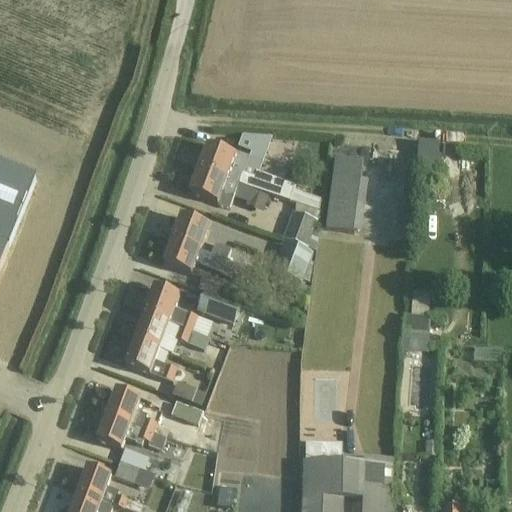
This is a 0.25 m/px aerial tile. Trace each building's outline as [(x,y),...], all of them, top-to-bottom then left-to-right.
[(208,149),(199,174),(226,184),(235,160),(208,149)] [(335,160),(325,232),(319,230),(318,241),(355,246),(356,239),(362,239),(371,168),(363,168),(363,166),(335,162),(335,161),(335,160)] [(0,273),(37,182),(0,167),(0,273)] [(221,196),(232,200),(259,210),(263,199),(253,195),(253,194),(226,184),(199,174),(190,198),(217,208),(221,196)] [(290,205),(296,190),(259,175),(252,192),(290,205)] [(282,243),(307,252),(315,256),(318,234),(314,233),(318,225),(292,215),(282,243)] [(181,220),(172,244),(199,254),(208,230),(181,220)] [(199,254),(172,244),(163,269),(190,279),(195,267),(221,277),(220,278),(231,282),(233,277),(239,280),(240,279),(260,285),(263,277),(227,264),(210,258),(199,254)] [(284,246),(273,277),(303,288),(304,284),(310,287),(313,269),(310,268),(314,256),(284,246)] [(215,247),(210,258),(227,264),(231,253),(215,247)] [(203,279),(197,294),(217,301),(218,300),(225,303),(230,290),(222,287),(223,286),(203,279)] [(155,291),(145,317),(209,342),(214,329),(185,318),(186,318),(174,313),(179,300),(155,291)] [(233,330),(240,312),(204,299),(200,312),(219,319),(217,324),(233,330)] [(145,317),(135,343),(159,353),(164,340),(204,355),(209,342),(145,317)] [(403,318),(402,344),(429,345),(431,320),(403,318)] [(135,343),(125,370),(149,379),(149,378),(162,384),(163,383),(173,387),(177,374),(168,370),(154,365),(159,353),(135,343)] [(177,387),(172,400),(192,407),(201,411),(206,398),(197,394),(177,387)] [(116,394),(107,419),(166,442),(169,432),(146,423),(148,419),(136,414),(140,403),(116,394)] [(198,430),(203,417),(176,407),(171,420),(198,430)] [(166,442),(107,419),(97,445),(120,454),(125,442),(136,446),(135,448),(141,450),(143,445),(149,447),(148,450),(161,455),(166,442)] [(124,455),(119,468),(139,476),(139,474),(144,475),(148,464),(124,455)] [(343,511),(344,504),(362,504),(361,511),(391,511),(393,463),(364,462),(363,467),(303,465),(303,466),(302,466),(301,511),(343,511)] [(139,476),(119,468),(114,482),(133,489),(139,476)] [(88,471),(78,496),(113,509),(116,498),(118,494),(107,490),(111,479),(88,471)] [(78,496),(71,511),(111,511),(113,509),(78,496)] [(113,509),(122,511),(123,511),(124,511),(141,511),(143,508),(116,498),(113,509)]
